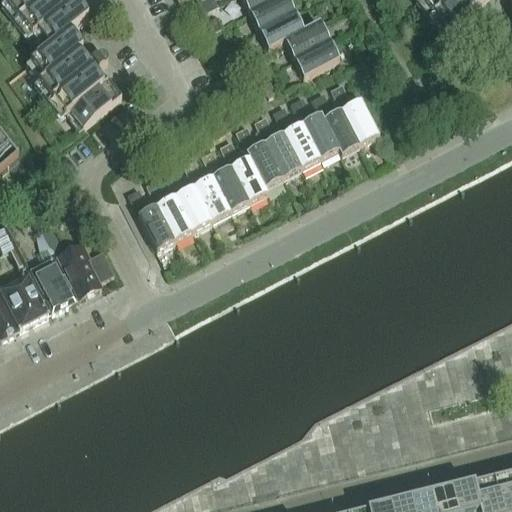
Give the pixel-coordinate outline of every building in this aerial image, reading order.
[(37,40),(49,55),(70,42),(89,26),(76,9),(70,14),(58,0),(3,0),(9,7),(6,10),(32,44),(37,40)] [(173,0),(178,9),(195,0),(173,0)] [(248,20),(284,1),(283,0),(240,0),(238,1),(248,20)] [(419,6),(446,40),(485,9),(477,0),(421,0),(424,2),(419,6)] [(248,20),(258,38),(293,19),(284,1),(248,20)] [(198,8),(204,20),(212,16),(206,4),(198,8)] [(303,37),(293,19),(258,38),(268,57),(284,49),(284,48),(304,38),(303,37)] [(214,38),(215,37),(221,34),(216,23),(208,27),(214,38)] [(284,49),(294,67),(329,48),(318,29),(303,37),(304,38),(284,48),(284,49)] [(223,57),(224,56),(231,52),(225,41),(217,45),(223,57)] [(82,56),(70,42),(49,55),(30,70),(43,86),(39,90),(66,123),(70,120),(83,136),(121,105),(107,88),(103,92),(77,60),(82,56)] [(339,67),(329,48),(294,67),(303,86),(339,67)] [(235,59),(228,63),(227,64),(232,75),(240,71),(235,59)] [(256,85),(258,84),(265,80),(259,69),(251,73),(256,85)] [(266,104),(267,103),(275,100),(269,88),(260,92),(266,104)] [(340,91),(329,97),(333,105),(344,99),(340,91)] [(322,101),(310,107),(314,114),(326,108),(322,101)] [(301,104),(289,111),(293,119),(305,112),(301,104)] [(359,109),(340,119),(359,155),(378,145),(359,109)] [(282,115),(271,121),(275,128),(286,122),(282,115)] [(341,165),(359,155),(340,119),(323,128),(338,159),(341,165)] [(320,169),(338,159),(323,128),(320,123),(302,132),(302,133),(301,133),(320,169)] [(264,124),(252,130),(256,138),(268,132),(264,124)] [(301,179),(320,169),(301,133),(302,133),(302,132),(282,143),(283,143),(301,179)] [(234,140),(236,144),(238,148),(249,142),(245,134),(234,140)] [(283,188),(301,179),(283,143),(282,143),(264,152),(283,188)] [(0,180),(17,166),(0,145),(0,180)] [(229,148),(218,154),(222,162),(234,156),(229,148)] [(245,162),(248,167),(249,167),(264,198),(265,197),(283,188),(264,152),(245,162)] [(210,158),(200,164),(204,171),(214,165),(210,158)] [(192,167),(181,174),(184,180),(195,174),(192,167)] [(268,203),(265,197),(264,198),(249,167),(248,167),(230,177),(249,213),(268,203)] [(174,176),(162,183),(166,191),(178,184),(174,176)] [(230,223),(249,213),(230,177),(211,186),(230,223)] [(155,186),(145,193),(149,200),(159,194),(155,186)] [(211,186),(193,196),(212,232),(230,223),(211,186)] [(82,205),(76,194),(54,206),(59,216),(82,205)] [(126,202),(130,209),(141,202),(137,196),(126,202)] [(194,242),(212,232),(193,196),(174,206),(194,242)] [(175,251),(194,242),(174,206),(156,215),(175,251)] [(156,261),(175,251),(156,215),(137,225),(156,261)] [(27,276),(5,233),(0,235),(0,265),(11,260),(21,279),(27,276)] [(52,256),(79,309),(102,297),(99,290),(114,282),(102,259),(89,266),(82,255),(79,254),(65,262),(60,252),(51,235),(43,238),(52,256)] [(50,256),(42,239),(36,242),(38,261),(50,256)] [(29,280),(51,323),(74,311),(52,268),(29,280)] [(26,285),(0,299),(0,302),(19,339),(47,325),(26,285)] [(0,349),(19,339),(0,302),(0,349)] [(511,511),(511,485),(492,490),(497,511),(511,511)] [(497,511),(492,490),(471,495),(475,511),(497,511)] [(475,511),(471,495),(450,501),(453,511),(475,511)] [(453,511),(450,501),(429,506),(430,511),(453,511)]
